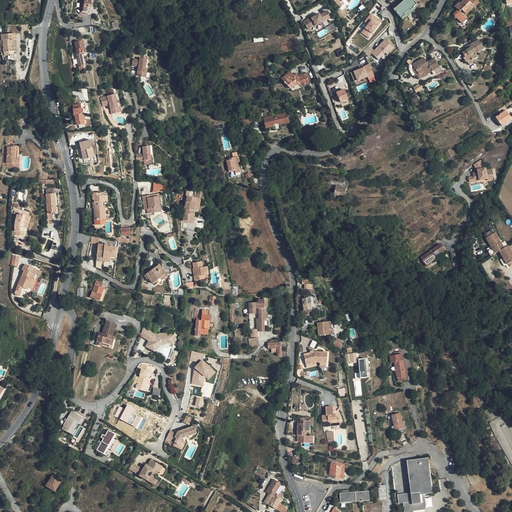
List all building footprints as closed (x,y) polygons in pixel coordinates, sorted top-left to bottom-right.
[(90,0),(84,0),(83,11),(90,12),(92,1),(90,1),(90,0)] [(418,6),(412,0),(404,0),(394,10),(403,20),(418,6)] [(479,3),(476,0),(470,0),(469,2),(467,0),(463,0),(460,3),(459,2),(455,6),(457,10),(457,11),(453,15),(459,21),(464,16),(474,6),(475,7),(479,3)] [(313,18),(305,22),(309,29),(317,24),(317,25),(331,17),(327,10),(321,14),(320,13),(313,18)] [(361,33),(369,39),(382,21),(371,12),(364,21),(367,24),(361,33)] [(1,35),(1,41),(2,41),(3,46),(4,55),(9,55),(9,54),(16,53),(15,34),(1,35)] [(385,53),(388,55),(395,48),(385,39),(371,53),(379,60),(385,53)] [(472,59),(472,60),(477,56),(475,54),(483,49),(478,40),(470,45),(471,47),(467,49),(467,48),(466,49),(465,49),(465,50),(462,52),(465,57),(463,58),(466,63),(467,62),(472,59)] [(76,54),(78,67),(83,66),(84,66),(81,54),(86,53),(83,41),(74,42),(77,54),(76,54)] [(368,56),(374,50),(370,46),(364,52),(368,56)] [(136,59),(135,66),(141,68),(139,76),(144,77),(145,73),(147,74),(148,69),(150,60),(143,58),(142,61),(136,59)] [(418,75),(416,76),(418,79),(439,66),(434,58),(426,62),(424,58),(413,64),(412,65),(414,68),(418,75)] [(370,64),(350,72),(355,82),(368,77),(370,83),(376,81),(370,64)] [(290,72),(282,79),(285,82),(284,83),(287,86),(287,85),(291,88),(293,86),(300,84),(300,86),(310,84),(307,74),(298,76),(297,74),(293,75),(290,72)] [(421,89),(420,86),(418,84),(413,88),(414,90),(416,93),(421,89)] [(336,91),(340,102),(348,99),(345,88),(336,91)] [(116,94),(102,97),(104,107),(110,105),(112,114),(117,113),(116,108),(120,108),(118,103),(116,94)] [(500,127),(503,125),(511,120),(511,119),(506,111),(505,111),(502,107),(498,110),(501,114),(494,118),(500,127)] [(77,124),(78,125),(85,124),(85,128),(90,128),(89,120),(84,121),(83,113),(82,113),(81,108),(73,109),(74,116),(75,116),(76,124),(77,124)] [(264,118),(266,128),(274,126),(274,124),(280,123),(280,125),(289,123),(286,113),(274,116),(264,118)] [(79,144),(83,157),(85,157),(86,160),(94,157),(91,146),(93,146),(92,140),(79,144)] [(15,148),(8,147),(7,164),(16,164),(17,160),(14,160),(15,148)] [(150,157),(149,148),(142,148),(143,155),(134,155),(134,163),(143,162),(143,167),(148,166),(148,162),(150,162),(150,157)] [(456,155),(454,150),(451,151),(450,149),(445,152),(448,158),(456,155)] [(238,157),(233,158),(233,159),(226,161),(228,171),(235,170),(236,173),(240,172),(239,164),(240,164),(238,157)] [(479,162),(472,166),(476,172),(476,174),(471,175),(473,183),(486,181),(486,183),(491,182),(490,171),(485,172),(484,170),(479,162)] [(346,188),(335,186),(333,195),(339,196),(339,195),(345,196),(346,188)] [(53,191),(46,191),(48,213),(47,213),(47,220),(46,220),(47,224),(53,224),(52,213),(56,213),(55,194),(53,194),(53,191)] [(101,196),(101,193),(92,193),(92,199),(94,200),(94,202),(93,202),(93,208),(94,208),(95,221),(106,220),(105,207),(103,208),(103,202),(108,202),(108,196),(105,196),(101,196)] [(145,195),(141,196),(143,209),(146,209),(148,213),(154,211),(153,207),(159,205),(157,194),(150,196),(146,197),(145,195)] [(197,210),(199,199),(187,196),(184,211),(182,211),(182,221),(194,221),(195,209),(197,210)] [(28,216),(29,213),(13,208),(12,210),(15,211),(14,214),(19,215),(18,222),(15,222),(15,225),(15,232),(12,232),(12,235),(24,235),(24,227),(27,227),(28,221),(29,216),(28,216)] [(121,228),(122,236),(130,236),(129,227),(121,228)] [(441,231),(437,236),(441,240),(446,236),(441,231)] [(495,253),(499,251),(504,248),(495,233),(486,238),(491,246),(495,253)] [(99,237),(92,236),(90,242),(96,244),(98,244),(99,240),(99,237)] [(109,245),(98,244),(96,244),(95,250),(97,251),(96,263),(103,264),(103,262),(110,262),(110,257),(115,258),(116,248),(109,246),(109,245)] [(440,244),(421,258),(427,267),(444,255),(441,252),(445,249),(440,244)] [(504,248),(499,251),(503,258),(507,265),(511,261),(511,251),(508,246),(506,247),(504,248)] [(11,261),(14,262),(18,263),(20,255),(12,254),(11,261)] [(202,279),(201,275),(208,273),(207,265),(202,266),(201,261),(193,262),(195,268),(193,268),(195,280),(202,279)] [(207,265),(208,273),(201,275),(202,279),(211,277),(209,265),(207,265)] [(29,266),(28,268),(24,266),(22,270),(24,271),(15,292),(15,294),(19,296),(22,290),(30,293),(38,275),(34,273),(35,269),(29,266)] [(164,275),(160,270),(157,266),(146,275),(152,283),(160,278),(164,275)] [(307,280),(302,281),(302,285),(305,285),(305,289),(312,289),(312,285),(310,285),(307,280)] [(99,286),(101,287),(101,288),(103,283),(96,281),(90,297),(99,301),(102,295),(99,294),(96,293),(99,286)] [(308,314),(312,314),(311,309),(312,309),(310,298),(308,298),(308,295),(304,296),(304,299),(302,299),(303,305),(301,306),(302,312),(306,312),(308,314)] [(260,332),(264,331),(264,319),(265,319),(266,319),(267,319),(268,317),(268,316),(268,314),(266,313),(264,313),(263,306),(263,300),(258,300),(258,303),(248,303),(249,314),(255,314),(255,307),(258,307),(259,319),(256,319),(256,323),(259,323),(259,326),(256,326),(256,329),(259,329),(260,332)] [(207,315),(202,315),(201,321),(196,321),(194,336),(200,336),(201,334),(208,335),(208,329),(207,329),(208,321),(209,321),(209,315),(207,315)] [(106,321),(103,334),(102,336),(99,336),(96,344),(101,346),(102,342),(113,345),(115,337),(113,336),(116,323),(106,321)] [(328,330),(328,322),(317,323),(318,336),(329,335),(328,330)] [(149,329),(148,329),(145,335),(148,339),(145,342),(150,349),(154,347),(153,345),(158,342),(158,340),(163,339),(164,343),(171,343),(172,335),(157,333),(154,334),(153,332),(152,331),(151,331),(149,329)] [(268,349),(272,349),(277,348),(277,353),(277,356),(282,356),(282,343),(268,343),(268,349)] [(318,358),(327,358),(327,353),(314,352),(310,353),(303,354),(305,360),(309,361),(309,364),(311,363),(316,362),(318,362),(318,358)] [(345,354),(345,356),(346,363),(350,362),(350,363),(357,363),(356,356),(357,355),(358,355),(359,355),(359,354),(359,353),(345,354)] [(402,354),(401,355),(394,356),(389,356),(390,363),(394,362),(397,381),(406,380),(402,354)] [(196,363),(192,385),(203,386),(205,378),(212,380),(214,366),(196,363)] [(152,368),(142,365),(140,365),(139,367),(137,375),(140,376),(137,385),(146,388),(152,368)] [(195,405),(202,407),(203,398),(197,397),(195,405)] [(127,405),(125,409),(117,405),(112,415),(132,425),(136,415),(131,413),(133,408),(127,405)] [(340,425),(339,419),(336,419),(335,416),(335,414),(333,414),(333,407),(325,408),(326,415),(321,416),(322,421),(329,421),(329,426),(340,425)] [(72,435),(78,424),(81,425),(85,419),(71,411),(61,428),(72,435)] [(394,431),(402,429),(405,429),(404,421),(402,422),(400,414),(391,415),(392,422),(394,431)] [(186,415),(183,422),(189,425),(192,418),(186,415)] [(309,432),(309,425),(309,421),(304,421),(304,418),(300,418),(300,421),(300,424),(297,423),(297,436),(306,436),(306,432),(309,432)] [(170,431),(164,442),(171,445),(172,442),(178,445),(181,440),(181,439),(180,438),(181,437),(181,438),(195,433),(193,427),(177,432),(176,434),(170,431)] [(108,455),(115,439),(114,438),(116,433),(107,430),(105,435),(101,433),(94,449),(108,455)] [(34,438),(30,434),(26,439),(30,443),(34,438)] [(306,436),(297,436),(297,442),(303,443),(303,444),(312,444),(312,436),(306,436)] [(185,442),(181,440),(178,445),(172,442),(171,445),(181,450),(185,442)] [(421,481),(409,483),(410,494),(397,495),(398,504),(403,503),(404,511),(413,511),(425,510),(424,495),(432,494),(428,458),(419,459),(421,481)] [(407,461),(409,483),(421,481),(419,459),(407,461)] [(146,470),(142,468),(138,475),(152,482),(154,477),(153,477),(157,471),(158,471),(162,465),(154,460),(151,466),(149,469),(148,468),(146,470)] [(137,473),(139,467),(131,464),(129,470),(137,473)] [(336,466),(336,464),(330,464),(329,475),(330,475),(330,477),(331,477),(332,478),(339,479),(340,478),(343,479),(344,473),(340,472),(340,466),(336,466)] [(72,474),(76,467),(71,465),(67,471),(72,474)] [(154,477),(152,482),(154,484),(161,472),(162,473),(166,467),(162,465),(158,471),(157,471),(153,477),(154,477)] [(54,491),(60,482),(52,477),(46,486),(54,491)] [(266,493),(269,494),(274,497),(280,486),(279,483),(274,480),(266,493)] [(378,485),(379,498),(387,497),(386,485),(378,485)] [(355,492),(355,494),(356,502),(369,501),(368,491),(355,492)] [(286,511),(288,509),(281,505),(279,503),(280,501),(277,499),(278,498),(281,499),(282,500),(284,498),(282,497),(283,495),(279,492),(275,498),(269,494),(264,502),(276,509),(282,511),(286,511)] [(349,495),(349,493),(339,493),(340,503),(356,502),(355,494),(349,495)]
